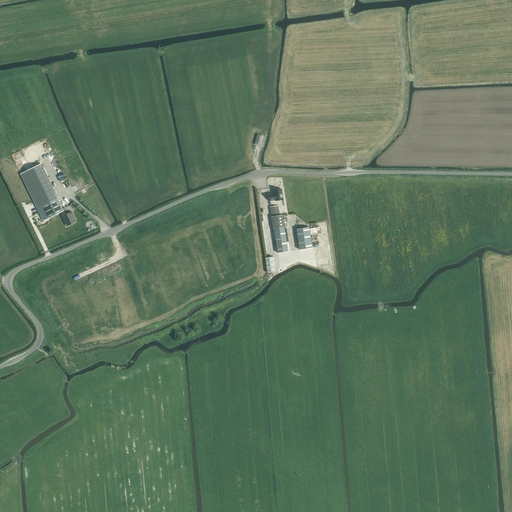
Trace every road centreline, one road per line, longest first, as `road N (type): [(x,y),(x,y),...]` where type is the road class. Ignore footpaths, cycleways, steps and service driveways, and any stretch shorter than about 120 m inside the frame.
road 1 (unclassified): [(511,174),(272,172),(111,231)]
road 2 (unclassified): [(0,367),(37,347),(41,333),(7,277),(111,231)]
